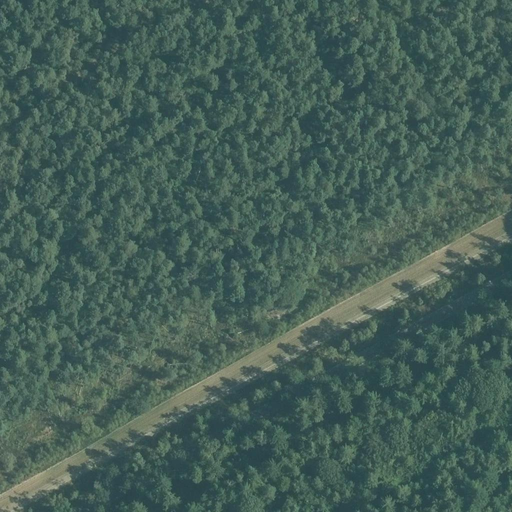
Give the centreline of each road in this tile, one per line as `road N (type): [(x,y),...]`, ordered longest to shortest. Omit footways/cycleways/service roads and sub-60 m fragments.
road 1 (track): [(511,234),(7,511)]
road 2 (tertiary): [(82,511),(511,276)]
road 3 (track): [(0,141),(89,67),(207,0)]
road 4 (track): [(511,426),(355,511)]
